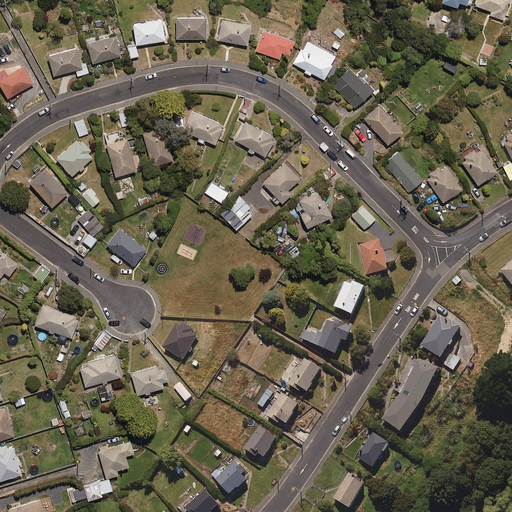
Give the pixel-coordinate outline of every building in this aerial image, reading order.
[(510,0),(476,0),(475,4),(492,10),(490,14),(503,19),(510,0)] [(206,15),(176,15),(176,37),(206,37),(206,15)] [(251,22),(221,17),(218,39),(247,43),(251,22)] [(136,43),(137,45),(166,41),(163,20),(133,24),(136,43)] [(294,38),(263,28),(255,50),(279,58),(281,52),(289,54),(294,38)] [(121,54),(115,32),(86,40),(92,62),(121,54)] [(336,54),(305,39),(293,63),(324,78),(336,54)] [(135,44),(127,46),(130,59),(138,56),(135,44)] [(494,47),(485,44),(482,54),(491,57),(494,47)] [(81,62),(76,46),(47,53),(53,74),(75,68),(77,75),(89,72),(86,61),(81,62)] [(457,66),(447,60),(444,65),(454,71),(457,66)] [(33,82),(22,63),(12,69),(10,65),(4,68),(3,65),(0,66),(0,83),(7,97),(33,82)] [(372,88),(349,66),(332,83),(355,106),(372,88)] [(251,100),(245,98),(240,110),(246,113),(251,100)] [(403,129),(379,103),(364,116),(387,143),(403,129)] [(133,123),(129,109),(118,112),(122,126),(133,123)] [(224,123),(194,110),(184,134),(202,142),(204,138),(215,143),(224,123)] [(276,136),(245,119),(234,138),(265,155),(276,136)] [(88,132),(83,120),(75,123),(79,135),(88,132)] [(173,158),(164,125),(143,131),(152,164),(173,158)] [(511,132),(501,138),(511,158),(511,132)] [(91,149),(80,136),(56,157),(71,174),(92,156),(88,151),(91,149)] [(136,169),(126,136),(106,142),(115,175),(136,169)] [(476,151),(474,147),(460,157),(478,183),(498,170),(482,147),(476,151)] [(422,179),(398,151),(387,160),(398,173),(395,175),(409,191),(422,179)] [(300,176),(285,160),(263,182),(282,202),(291,192),(288,189),(300,176)] [(462,187),(445,161),(429,171),(430,182),(442,201),(462,187)] [(511,177),(511,162),(511,161),(503,165),(509,179),(511,177)] [(336,171),(330,165),(323,172),(329,178),(336,171)] [(67,191),(45,166),(29,180),(52,205),(67,191)] [(228,192),(210,181),(204,191),(222,202),(228,192)] [(101,198),(91,186),(83,194),(92,205),(101,198)] [(332,214),(319,188),(299,199),(304,210),(300,212),(307,226),(332,214)] [(251,206),(238,194),(220,213),(236,229),(251,214),(247,210),(251,206)] [(375,217),(363,205),(352,216),(364,228),(375,217)] [(103,225),(88,208),(77,218),(93,235),(103,225)] [(146,248),(119,227),(106,243),(134,265),(146,248)] [(96,239),(89,232),(83,239),(90,246),(96,239)] [(383,252),(381,240),(360,244),(366,275),(390,270),(388,263),(397,261),(394,249),(383,252)] [(2,258),(0,256),(0,275),(4,271),(9,275),(18,262),(6,253),(2,258)] [(511,262),(502,270),(511,282),(511,262)] [(49,270),(41,264),(33,274),(41,281),(49,270)] [(457,273),(451,281),(456,285),(462,278),(457,273)] [(366,287),(347,279),(335,307),(354,315),(366,287)] [(79,316),(42,303),(35,324),(72,337),(79,316)] [(442,359),(448,350),(462,328),(441,315),(422,345),(442,359)] [(319,345),(338,352),(342,340),(350,342),(354,330),(328,320),(319,345)] [(194,329),(185,324),(178,324),(164,348),(184,360),(198,336),(192,332),(194,329)] [(112,335),(103,329),(93,343),(101,349),(112,335)] [(121,375),(114,352),(86,360),(87,364),(79,366),(85,385),(121,375)] [(461,359),(451,353),(444,364),(454,370),(461,359)] [(442,372),(420,357),(414,366),(412,363),(398,383),(394,389),(401,394),(383,419),(404,433),(425,401),(423,400),(442,372)] [(322,368),(305,358),(290,385),(300,391),(302,388),(309,392),(322,368)] [(165,368),(159,370),(157,364),(130,372),(136,394),(164,386),(162,381),(168,379),(165,368)] [(193,397),(181,382),(175,387),(186,402),(193,397)] [(246,393),(240,390),(235,400),(241,403),(246,393)] [(300,404),(282,393),(268,417),(279,424),(282,420),(288,424),(300,404)] [(23,395),(13,399),(16,406),(26,402),(23,395)] [(71,415),(64,399),(58,401),(64,418),(71,415)] [(0,438),(14,434),(6,407),(0,409),(0,438)] [(278,439),(259,426),(241,451),(254,460),(259,453),(265,457),(278,439)] [(391,443),(374,432),(358,456),(374,468),(391,443)] [(106,477),(108,476),(118,473),(117,469),(129,465),(125,455),(134,452),(130,441),(98,451),(106,476),(106,477)] [(0,478),(21,473),(13,442),(0,445),(0,478)] [(250,477),(236,462),(217,479),(231,495),(250,477)] [(366,483),(349,473),(334,498),(351,508),(366,483)] [(101,492),(112,488),(110,478),(98,481),(97,478),(83,482),(87,499),(102,495),(101,492)] [(213,511),(220,504),(205,490),(187,508),(191,511),(213,511)] [(8,511),(44,511),(40,499),(8,508),(8,511)]
